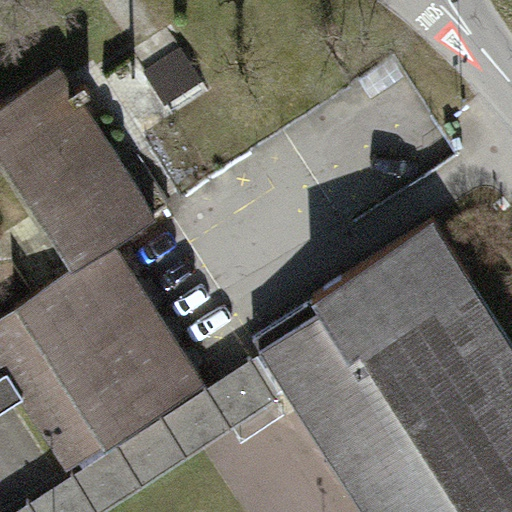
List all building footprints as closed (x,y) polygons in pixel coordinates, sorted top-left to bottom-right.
[(176,113),(210,90),(170,32),(137,54),(176,113)] [(0,108),(0,151),(76,270),(117,243),(158,217),(84,102),(98,94),(91,83),(78,91),(63,68),(0,108)] [(511,511),(511,336),(436,219),(314,296),(254,335),(264,350),(278,372),(292,394),(367,511),(511,511)] [(0,318),(0,359),(9,373),(25,398),(73,473),(91,461),(110,449),(208,386),(117,243),(76,270),(18,306),(0,318)] [(105,511),(292,394),(278,372),(264,350),(237,368),(208,386),(110,449),(91,461),(73,473),(64,478),(10,511),(105,511)] [(0,413),(16,404),(25,398),(9,373),(0,379),(0,413)]
